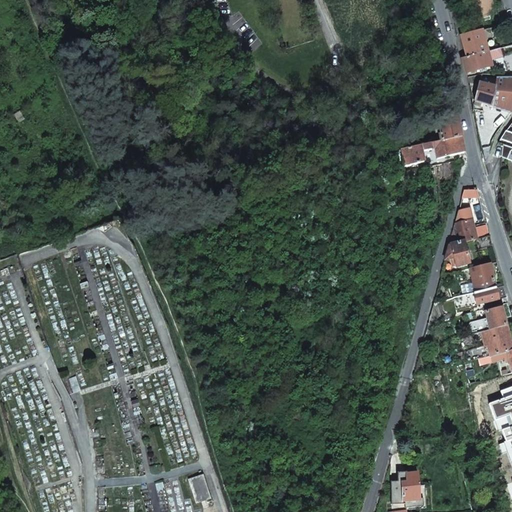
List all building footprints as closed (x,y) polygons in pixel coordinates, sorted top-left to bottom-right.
[(466,58),(488,52),(483,30),(460,36),(463,47),(466,57),(466,58)] [(488,52),(466,58),(466,57),(461,59),(463,66),(465,74),(492,66),(488,52)] [(511,53),(508,52),(498,74),(511,73),(511,53)] [(496,87),(492,107),(497,108),(511,112),(511,78),(497,79),(496,87)] [(480,82),(474,101),(492,107),(496,87),(480,82)] [(511,112),(497,108),(491,121),(494,122),(496,123),(502,126),(511,113),(511,112)] [(422,129),(425,145),(442,141),(461,137),(459,126),(456,115),(438,122),(439,126),(437,127),(439,139),(433,140),(430,126),(422,129)] [(496,123),(489,132),(495,136),(502,126),(496,123)] [(511,151),(510,153),(507,160),(511,162),(511,131),(508,130),(500,140),(511,144),(511,151)] [(398,137),(400,151),(409,149),(406,134),(398,137)] [(400,151),(404,167),(424,163),(432,161),(431,153),(422,155),(422,152),(435,149),(437,160),(464,153),(461,137),(442,141),(425,145),(409,149),(400,151)] [(464,190),(462,199),(479,198),(477,190),(464,190)] [(456,223),(449,245),(464,242),(476,239),(478,238),(476,230),(474,224),(473,218),(456,223)] [(476,230),(478,238),(489,235),(487,228),(476,230)] [(476,239),(478,249),(492,246),(489,235),(478,238),(476,239)] [(449,245),(445,260),(455,259),(456,266),(469,262),(467,252),(464,242),(449,245)] [(470,270),(476,294),(496,288),(493,277),(490,265),(470,270)] [(496,288),(499,300),(506,298),(503,287),(496,288)] [(469,295),(473,310),(486,306),(486,303),(492,302),(499,300),(496,288),(476,294),(469,295)] [(485,322),(487,331),(506,326),(504,317),(502,308),(486,312),(488,322),(485,322)] [(488,346),(490,355),(500,353),(507,351),(511,350),(511,348),(509,337),(506,326),(487,331),(484,332),(488,346)] [(472,350),(474,360),(479,359),(490,355),(488,346),(472,350)] [(502,360),(503,363),(510,362),(507,351),(500,353),(502,360)] [(479,359),(480,365),(502,360),(500,353),(490,355),(479,359)] [(466,371),(469,383),(476,381),(474,369),(466,371)] [(511,387),(501,391),(503,399),(490,404),(495,421),(498,420),(506,442),(499,444),(503,454),(507,452),(511,465),(511,387)] [(420,499),(418,475),(412,475),(407,475),(407,483),(398,484),(400,501),(403,500),(420,499)] [(398,476),(398,484),(407,483),(407,475),(398,476)] [(390,484),(392,501),(400,501),(398,484),(390,484)] [(420,499),(403,500),(403,504),(406,504),(406,508),(425,506),(424,498),(420,499)]
